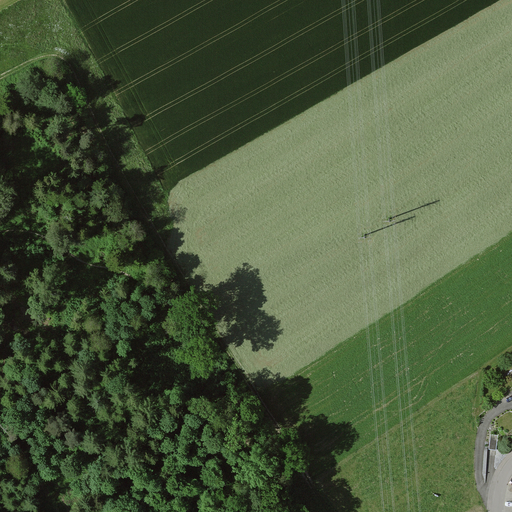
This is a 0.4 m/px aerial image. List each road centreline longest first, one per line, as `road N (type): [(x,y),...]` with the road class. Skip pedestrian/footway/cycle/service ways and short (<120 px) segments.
road 1 (track): [(197,301),(69,68),(45,58),(0,78)]
road 2 (track): [(332,511),(197,301)]
road 3 (track): [(197,301),(27,232),(1,231)]
